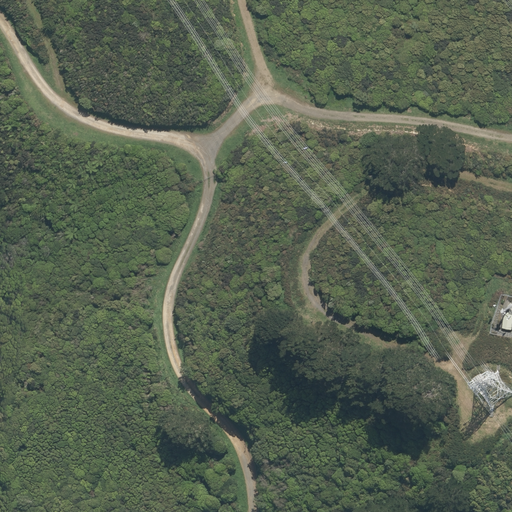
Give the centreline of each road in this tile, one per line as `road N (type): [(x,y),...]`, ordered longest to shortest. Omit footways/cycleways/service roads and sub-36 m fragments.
road 1 (track): [(511,187),(396,175),(332,210),(304,240),(299,274),(308,305),(333,325),(445,370),(481,313)]
road 2 (track): [(243,511),(232,446),(171,385),(160,349),(157,300),(206,184),(202,149)]
road 3 (track): [(202,149),(255,97),(322,116),(511,143)]
road 4 (track): [(202,149),(76,123),(31,90),(0,34)]
road 5 (track): [(76,123),(19,0)]
